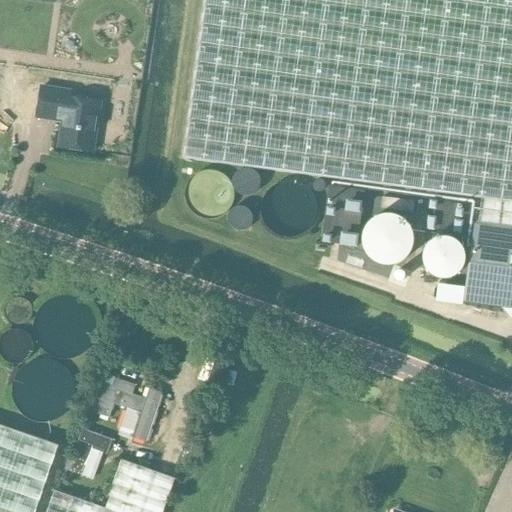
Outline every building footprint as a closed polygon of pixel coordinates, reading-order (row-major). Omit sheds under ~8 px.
[(511,0),(202,0),(182,158),(481,198),(483,198),(511,202),(511,0)] [(59,148),(92,153),(100,102),(70,97),(71,91),(41,87),(36,117),(63,121),(59,148)] [(233,197),(232,190),(230,184),(227,178),(222,174),(216,170),(212,168),(205,167),(201,167),(191,170),(187,172),(182,176),(178,181),(175,187),(174,193),(173,198),(174,203),(176,209),(179,215),(184,219),(189,223),(194,225),(200,226),(205,227),(212,225),(217,223),(222,220),(225,217),(229,212),(231,208),(232,204),(233,197)] [(414,202),(382,197),(381,209),(413,213),(414,202)] [(511,202),(483,198),(481,198),(477,223),(473,223),(463,304),(501,309),(511,322),(511,202)] [(99,327),(99,326),(99,320),(97,315),(95,310),(91,305),(87,301),(81,298),(75,296),(70,295),(64,296),(58,297),(53,300),(48,303),(45,307),(41,312),(39,317),(38,323),(38,329),(39,336),(42,343),(45,347),(51,352),(56,355),(66,357),(73,357),(79,355),(84,353),(88,350),(93,344),(96,340),(98,334),(99,327)] [(79,391),(78,385),(76,378),(74,374),(70,369),(66,365),(59,361),(52,359),(46,359),(41,359),(34,361),(28,364),(23,369),(19,375),(16,380),(15,386),(14,391),(15,396),(17,403),(19,408),(24,414),(29,418),(35,421),(41,423),(47,423),(51,423),(60,420),(65,417),(69,414),(73,408),(76,403),(78,398),(79,391)] [(91,397),(141,413),(146,399),(133,395),(136,385),(115,378),(112,389),(96,384),(91,397)] [(0,511),(33,511),(57,445),(0,425),(0,511)] [(65,470),(93,481),(104,451),(108,453),(113,440),(81,428),(76,441),(92,446),(91,448),(81,444),(74,462),(68,460),(65,470)] [(45,511),(163,511),(175,479),(121,459),(104,508),(54,490),(45,511)]
